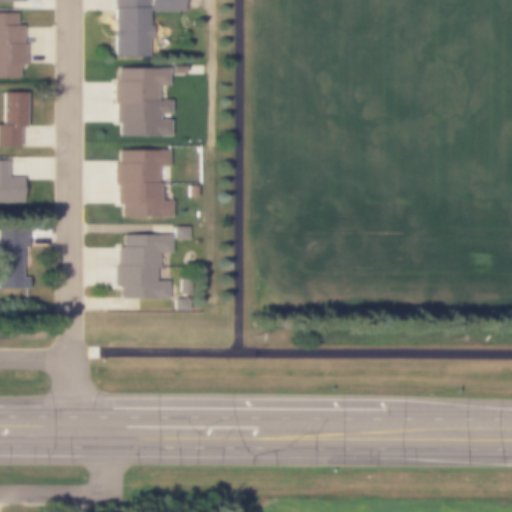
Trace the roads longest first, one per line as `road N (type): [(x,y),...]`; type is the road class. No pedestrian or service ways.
road 1 (trunk): [(511,408),(0,402)]
road 2 (trunk): [(0,443),(511,447)]
road 3 (residential): [(66,362),(69,0)]
road 4 (residential): [(0,492),(101,492),(116,476),(118,444)]
